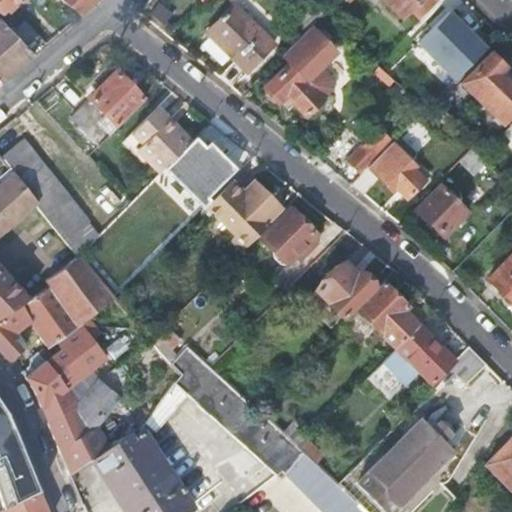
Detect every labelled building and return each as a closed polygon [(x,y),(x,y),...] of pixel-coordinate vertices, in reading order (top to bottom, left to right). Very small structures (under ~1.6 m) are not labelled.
[(15,0),(0,0),(0,13),(0,14),(15,0)] [(57,0),(59,1),(59,0),(61,0),(81,17),(93,6),(98,0),(57,0)] [(441,0),(385,0),(403,17),(409,12),(419,22),(441,0)] [(278,43),(237,4),(207,35),(247,75),(278,43)] [(457,77),(491,41),(451,5),(418,41),(457,77)] [(316,9),(299,27),(306,34),(312,28),(323,16),(316,9)] [(0,84),(0,85),(16,72),(33,57),(30,55),(12,35),(0,22),(0,84)] [(12,35),(30,55),(43,43),(24,23),(12,35)] [(310,118),(326,100),(325,99),(336,88),(335,81),(322,67),(337,52),(312,28),(306,34),(284,57),(292,65),(268,90),(283,105),(289,98),(310,118)] [(491,55),(460,85),(481,106),(506,81),(501,75),(506,70),(491,55)] [(67,114),(95,146),(114,127),(141,102),(116,72),(67,114)] [(511,86),(506,81),(481,106),(502,126),(511,115),(511,86)] [(128,138),(140,150),(135,156),(156,178),(187,147),(167,126),(170,122),(157,109),(128,138)] [(393,141),(382,131),(351,163),(361,174),(393,141)] [(14,173),(36,201),(66,240),(87,223),(23,140),(1,157),(14,173)] [(395,143),(352,187),(364,197),(379,181),(392,193),(397,187),(409,199),(424,183),(413,172),(419,167),(395,143)] [(209,145),(179,173),(205,200),(234,172),(209,145)] [(247,152),(239,166),(243,169),(254,158),(247,152)] [(14,173),(0,184),(0,233),(36,201),(14,173)] [(244,195),(230,182),(205,207),(233,234),(228,240),(242,254),(268,228),(265,225),(281,210),(255,184),(244,195)] [(467,215),(440,188),(416,212),(444,240),(467,215)] [(316,238),(290,211),(260,242),(286,268),(294,260),(298,264),(311,252),(307,247),(316,238)] [(48,289),(77,325),(86,318),(112,298),(79,255),(78,254),(43,283),(48,289)] [(511,255),(488,279),(511,303),(511,255)] [(356,278),(342,265),(316,293),(343,319),(373,290),(358,276),(356,278)] [(0,318),(28,301),(4,274),(0,269),(0,318)] [(356,310),(396,350),(400,346),(419,327),(405,312),(409,309),(383,283),(356,310)] [(0,351),(9,361),(12,358),(22,349),(24,342),(16,331),(26,323),(47,348),(57,340),(77,325),(48,289),(28,301),(0,318),(0,351)] [(33,368),(24,376),(33,391),(38,401),(47,423),(75,402),(65,389),(90,370),(104,359),(91,341),(99,335),(86,318),(77,325),(57,340),(62,346),(43,360),(33,368)] [(413,360),(405,368),(416,380),(424,371),(435,382),(448,369),(451,372),(465,386),(485,366),(468,350),(455,363),(419,327),(400,346),(413,360)] [(154,351),(169,369),(177,360),(161,344),(154,351)] [(186,395),(223,429),(225,427),(276,473),(279,470),(283,473),(284,472),(306,455),(299,448),(258,410),(212,370),(187,349),(177,360),(169,369),(179,378),(161,403),(148,420),(142,427),(149,433),(153,428),(156,431),(186,395)] [(30,356),(30,364),(33,368),(43,360),(37,352),(30,356)] [(30,364),(21,371),(24,376),(33,368),(30,364)] [(58,450),(69,475),(89,460),(114,442),(106,430),(98,436),(93,429),(130,386),(114,371),(112,370),(99,380),(97,377),(75,402),(47,423),(58,450)] [(90,370),(65,389),(75,402),(97,377),(90,370)] [(148,394),(136,410),(148,420),(161,403),(148,394)] [(420,422),(409,432),(441,464),(452,454),(443,445),(443,444),(444,443),(445,442),(445,441),(445,440),(446,439),(446,438),(446,437),(446,436),(445,435),(445,434),(445,433),(444,433),(444,432),(443,431),(442,430),(441,430),(440,429),(439,429),(438,428),(437,428),(436,428),(435,428),(434,428),(433,429),(432,429),(431,429),(431,430),(430,431),(420,422)] [(114,442),(89,460),(102,480),(153,454),(138,432),(132,440),(126,433),(114,442)] [(409,432),(356,485),(383,511),(449,511),(458,500),(431,475),(441,464),(409,432)] [(299,448),(306,455),(316,465),(325,456),(308,439),(299,448)] [(511,440),(486,467),(511,492),(511,440)] [(102,480),(124,511),(178,511),(166,490),(174,484),(153,454),(102,480)] [(324,511),(342,511),(355,501),(349,495),(338,485),(316,465),(306,455),(284,472),(324,511)] [(166,490),(178,511),(182,511),(190,507),(174,484),(166,490)] [(45,511),(42,503),(38,493),(5,511),(45,511)] [(365,511),(355,501),(342,511),(365,511)]
